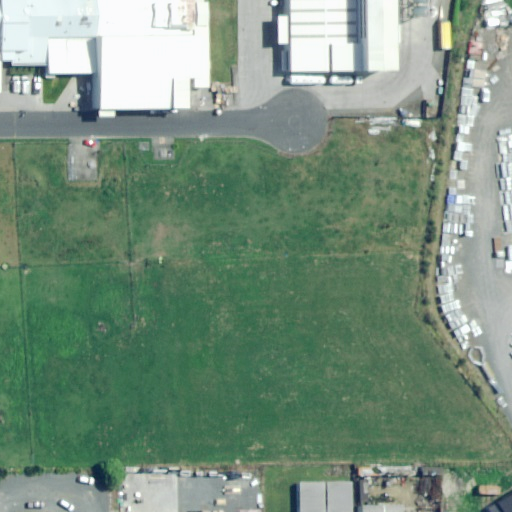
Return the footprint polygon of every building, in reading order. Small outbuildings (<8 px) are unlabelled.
[(0,0),(0,69),(68,70),(68,118),(178,118),(178,0),(0,0)] [(267,0),(268,76),(380,75),(379,0),(267,0)] [(291,511),(291,482),(266,483),(266,511),(291,511)] [(321,483),(320,511),(347,511),(347,482),(321,483)] [(320,511),(321,483),(295,483),(295,511),(320,511)]
